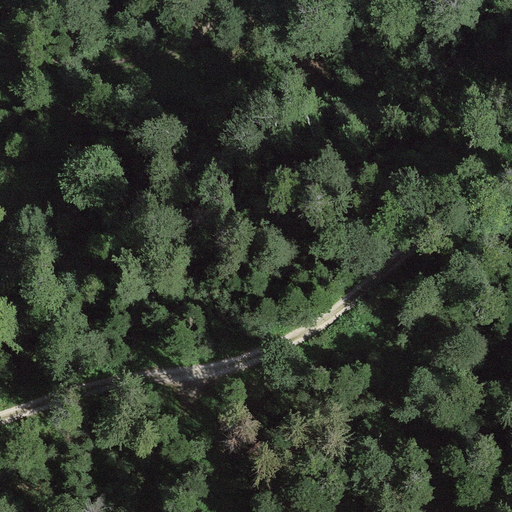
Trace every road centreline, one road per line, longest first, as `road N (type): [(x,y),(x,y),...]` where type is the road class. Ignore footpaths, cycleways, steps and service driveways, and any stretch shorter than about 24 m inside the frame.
road 1 (track): [(511,179),(450,218),(333,317),(294,336),(103,384),(0,421)]
road 2 (track): [(237,0),(189,48),(152,61),(0,61)]
